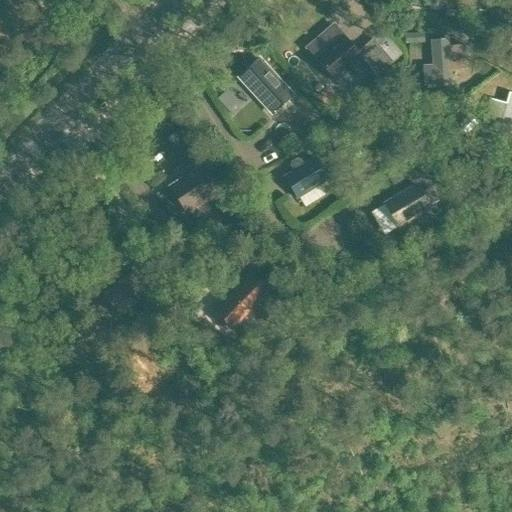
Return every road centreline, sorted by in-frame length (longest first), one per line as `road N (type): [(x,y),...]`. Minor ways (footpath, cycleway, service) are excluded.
road 1 (track): [(144,30),(214,121),(279,228),(311,242),(338,230)]
road 2 (secondary): [(0,182),(172,0)]
road 3 (track): [(54,125),(192,293)]
